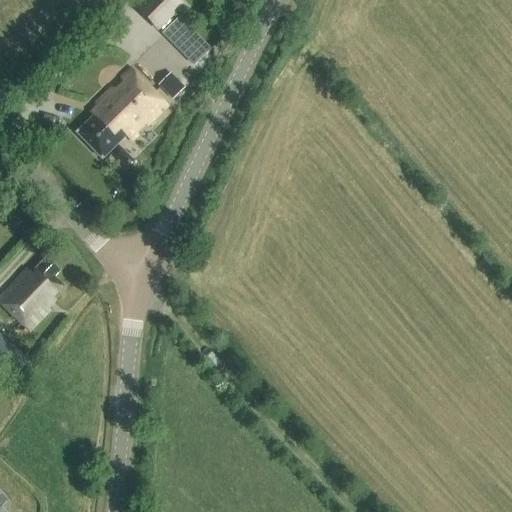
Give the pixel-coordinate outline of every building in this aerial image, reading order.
[(157,33),(184,6),(178,0),(144,0),(134,10),(157,33)] [(196,67),(211,51),(180,20),(165,35),(196,67)] [(147,126),(167,106),(131,70),(120,80),(125,84),(116,93),(112,88),(94,106),(100,111),(77,134),(101,159),(125,136),(130,142),(137,135),(134,132),(144,123),(147,126)] [(123,150),(115,158),(126,170),(134,161),(123,150)] [(0,199),(0,208),(2,211),(11,202),(4,195),(0,199)] [(0,302),(30,331),(29,331),(30,332),(50,310),(48,308),(66,288),(54,277),(60,271),(46,258),(31,274),(27,270),(0,298),(0,302)] [(0,372),(11,382),(28,364),(0,338),(0,372)]
